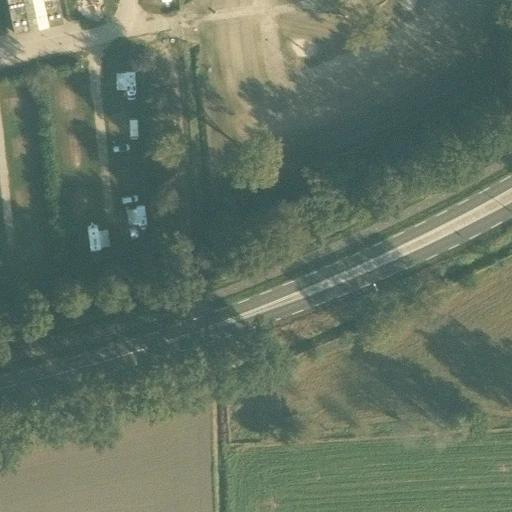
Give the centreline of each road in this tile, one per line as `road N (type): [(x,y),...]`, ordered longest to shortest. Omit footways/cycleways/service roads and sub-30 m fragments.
road 1 (secondary): [(511,182),(206,329)]
road 2 (secondary): [(206,329),(339,290),(511,208)]
road 3 (secondary): [(0,390),(206,329)]
